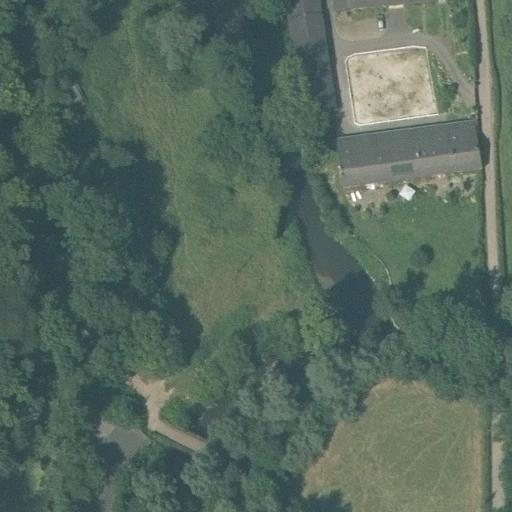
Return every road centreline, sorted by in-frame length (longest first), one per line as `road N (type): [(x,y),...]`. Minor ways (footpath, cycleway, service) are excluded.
road 1 (track): [(479,0),(498,511)]
road 2 (track): [(0,163),(78,328),(102,358),(146,386),(146,419),(243,472),(282,511)]
road 3 (track): [(484,94),(463,88),(424,37),(338,46)]
